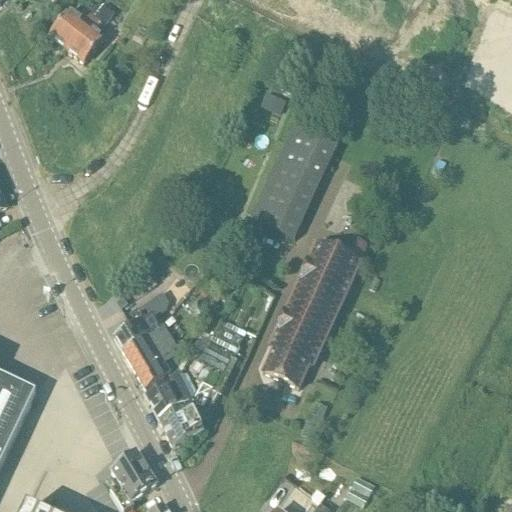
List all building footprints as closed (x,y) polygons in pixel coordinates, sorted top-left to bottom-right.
[(58,0),(56,5),(69,11),(74,0),(58,0)] [(386,0),(399,5),(395,14),(407,19),(408,20),(413,7),(414,7),(416,2),(415,2),(410,0),(386,0)] [(407,19),(405,24),(406,24),(419,30),(423,20),(442,28),(442,29),(443,30),(455,0),(429,0),(425,11),(414,7),(413,7),(408,20),(407,19)] [(455,0),(443,30),(463,38),(459,47),(472,53),(479,35),(468,31),(481,0),(455,0)] [(93,21),(66,55),(84,69),(104,43),(95,36),(101,28),(105,30),(115,18),(103,9),(93,21)] [(49,41),(66,55),(93,21),(85,14),(78,22),(69,15),(49,41)] [(433,82),(419,74),(403,103),(418,110),(433,82)] [(297,122),(250,224),(272,234),(294,244),(341,142),(297,122)] [(300,284),(293,300),(337,320),(360,269),(359,268),(367,251),(352,244),(344,261),(316,249),(309,265),(308,265),(299,284),(300,284)] [(131,331),(114,342),(122,356),(142,343),(144,346),(157,338),(164,329),(165,328),(159,319),(167,314),(169,307),(163,298),(145,308),(151,317),(147,320),(131,331)] [(273,353),(262,376),(299,393),(308,374),(310,370),(313,371),(314,370),(323,374),(330,359),(321,355),(337,320),(293,300),(285,316),(285,315),(276,335),(277,335),(269,351),(273,353)] [(193,416),(193,417),(198,428),(208,424),(228,385),(222,382),(230,367),(237,354),(228,349),(228,348),(229,345),(228,345),(235,330),(227,326),(222,338),(216,335),(214,339),(199,366),(198,368),(206,372),(195,398),(198,408),(193,416)] [(142,343),(122,356),(145,394),(171,379),(166,371),(165,368),(181,359),(164,329),(157,338),(144,346),(142,343)] [(146,400),(159,425),(190,410),(193,416),(198,408),(195,398),(206,372),(198,368),(199,366),(191,362),(183,378),(184,380),(180,382),(146,400)] [(0,471),(35,398),(0,381),(0,471)] [(193,417),(193,416),(190,410),(159,425),(173,453),(203,437),(198,428),(193,417)] [(132,511),(134,511),(131,507),(157,489),(136,456),(111,476),(116,485),(112,488),(115,493),(110,496),(114,502),(120,511),(132,511)]
